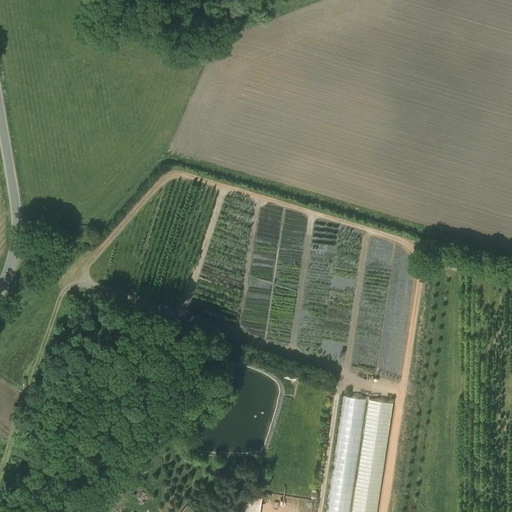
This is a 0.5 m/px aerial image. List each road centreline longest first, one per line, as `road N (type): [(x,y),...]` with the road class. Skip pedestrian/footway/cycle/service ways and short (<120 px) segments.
road 1 (track): [(511,285),(423,258),(374,229),(175,172),(68,284),(0,477)]
road 2 (unclassified): [(0,93),(21,221),(0,289)]
